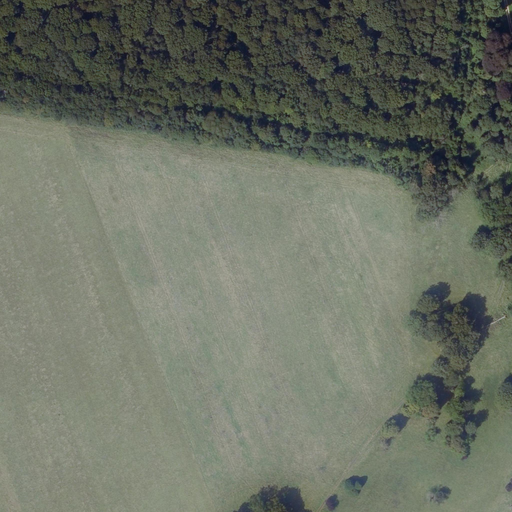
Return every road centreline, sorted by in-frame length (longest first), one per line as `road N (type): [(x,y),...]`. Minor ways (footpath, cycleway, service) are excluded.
road 1 (track): [(502,278),(474,341),(404,400)]
road 2 (unclassified): [(404,400),(316,511)]
